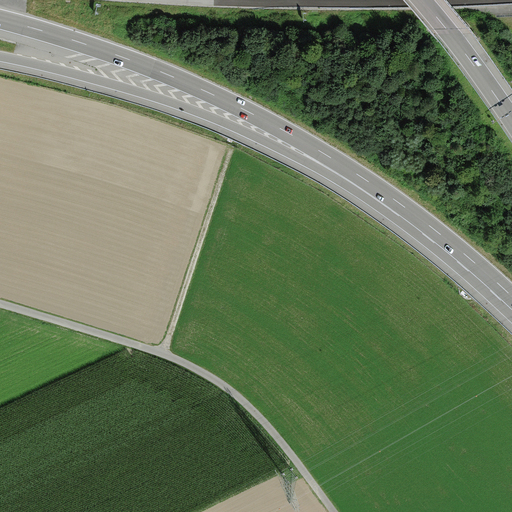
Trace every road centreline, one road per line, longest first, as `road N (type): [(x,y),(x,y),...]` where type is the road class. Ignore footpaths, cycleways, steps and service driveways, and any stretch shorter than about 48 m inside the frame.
road 1 (motorway): [(0,19),(207,92),(286,131),(404,207)]
road 2 (motorway): [(0,56),(189,108),(404,207)]
road 3 (residential): [(334,511),(266,424),(215,381),(0,303)]
road 4 (motorway): [(511,120),(421,0)]
road 5 (motorway): [(404,207),(511,296)]
